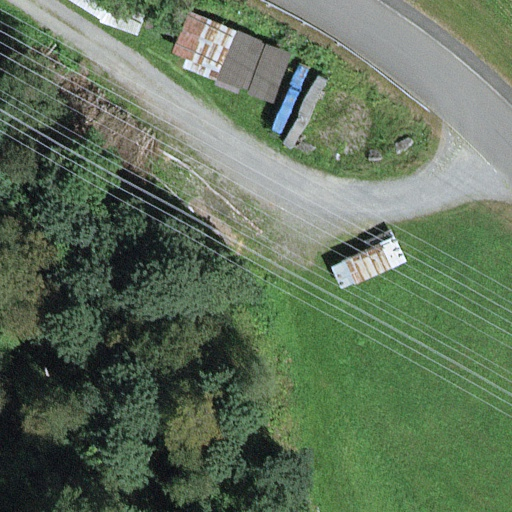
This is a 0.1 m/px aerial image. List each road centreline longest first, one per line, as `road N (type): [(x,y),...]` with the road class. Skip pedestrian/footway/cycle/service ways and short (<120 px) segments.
road 1 (track): [(506,141),(438,197),(325,205),(16,0)]
road 2 (residential): [(327,0),(389,39),(511,147)]
